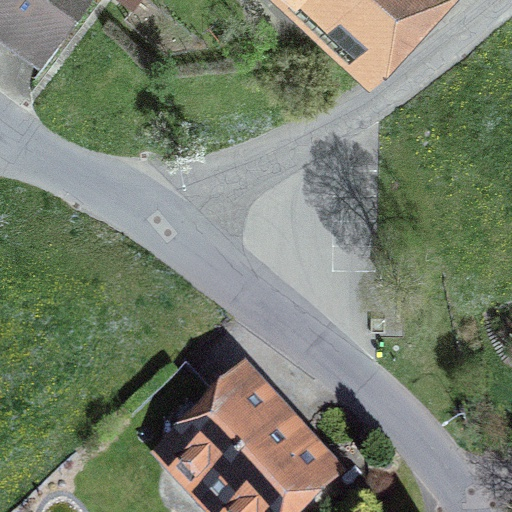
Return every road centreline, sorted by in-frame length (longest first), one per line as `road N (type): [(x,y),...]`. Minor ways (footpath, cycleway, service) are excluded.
road 1 (residential): [(503,0),(405,83),(172,232)]
road 2 (unclassified): [(461,511),(374,404),(172,232)]
road 3 (unclassified): [(172,232),(0,110)]
